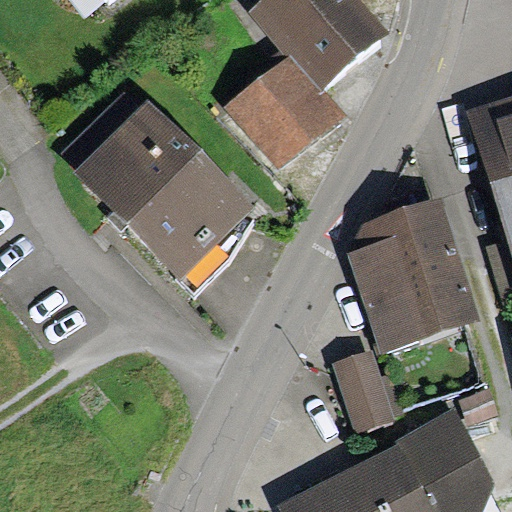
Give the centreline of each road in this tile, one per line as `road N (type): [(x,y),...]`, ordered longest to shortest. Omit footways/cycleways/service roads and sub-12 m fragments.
road 1 (residential): [(433,0),(370,170),(179,511)]
road 2 (track): [(0,417),(145,318)]
